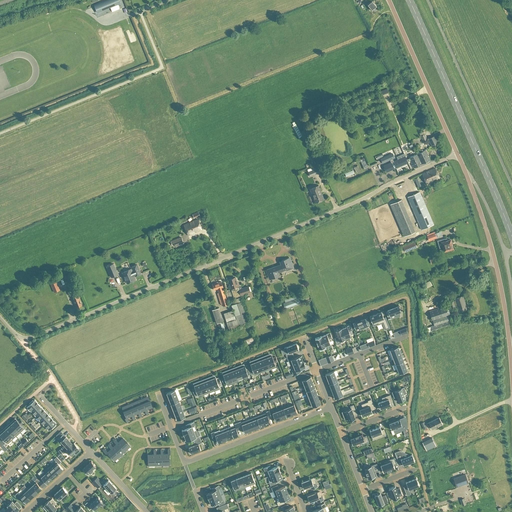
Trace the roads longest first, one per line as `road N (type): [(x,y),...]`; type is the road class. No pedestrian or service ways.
road 1 (unclassified): [(19,337),(456,153)]
road 2 (secondary): [(511,236),(410,0)]
road 3 (residential): [(331,406),(184,462),(158,393)]
road 4 (unclassified): [(426,0),(511,184)]
road 5 (unclassified): [(509,346),(499,281),(466,174)]
road 6 (unclassified): [(456,153),(388,0)]
